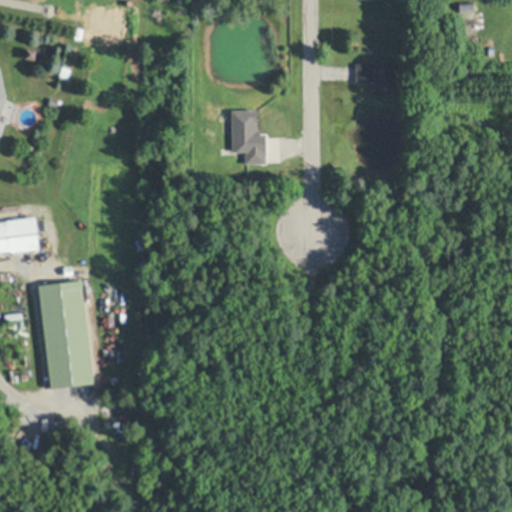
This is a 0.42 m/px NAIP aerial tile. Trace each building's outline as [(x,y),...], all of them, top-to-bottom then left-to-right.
[(475,10),(461,11),(460,3),(474,2),(475,10)] [(37,45),(36,56),(26,55),(27,44),(37,45)] [(396,59),(396,90),(375,90),(375,85),(372,85),(372,81),(357,81),(358,63),(375,64),(375,59),(396,59)] [(59,98),(57,105),(50,103),(51,96),(59,98)] [(243,165),(265,164),(264,136),(255,137),(254,111),(229,111),(230,153),(242,153),(243,165)] [(40,247),(0,250),(0,221),(8,221),(8,220),(37,217),(40,247)] [(50,241),(43,242),(42,232),(49,231),(50,241)] [(95,382),(52,388),(40,283),(82,278),(95,382)] [(24,318),(7,320),(6,312),(23,310),(24,318)]
